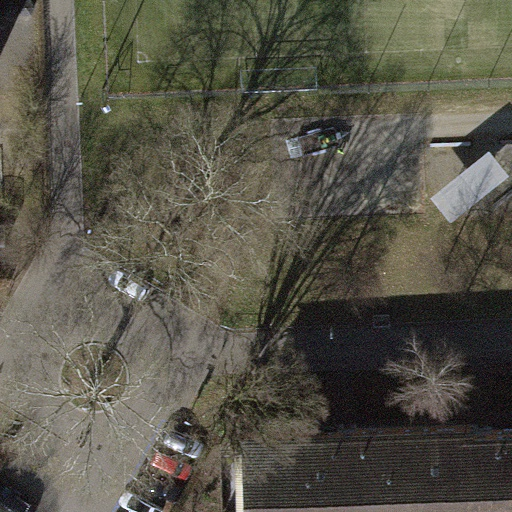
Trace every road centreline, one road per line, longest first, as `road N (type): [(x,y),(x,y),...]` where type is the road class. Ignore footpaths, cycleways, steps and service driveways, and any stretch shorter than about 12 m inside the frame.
road 1 (residential): [(142,354),(511,340)]
road 2 (unclassified): [(65,315),(51,0)]
road 3 (residential): [(65,315),(36,338),(27,374),(32,392),(48,414),(72,426),(116,419)]
